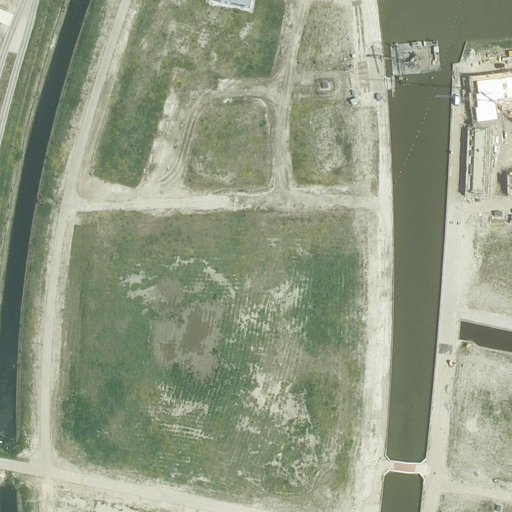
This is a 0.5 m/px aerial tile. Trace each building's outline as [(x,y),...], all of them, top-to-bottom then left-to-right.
[(475,112),(473,112),(475,127),(496,124),(494,111),(497,111),(496,104),(511,102),(511,80),(474,85),(476,98),(473,98),(475,112)] [(471,133),(470,143),(488,144),(488,133),(471,133)] [(470,143),(470,153),(487,154),(488,144),(470,143)] [(470,153),(470,164),(487,164),(487,154),(470,153)] [(470,164),(469,174),(486,174),(487,164),(470,164)] [(469,174),(469,184),(486,185),(486,174),(469,174)] [(469,184),(468,195),(485,196),(486,185),(469,184)] [(470,227),(469,240),(490,242),(492,230),(470,227)] [(469,240),(468,251),(489,254),(490,242),(469,240)] [(468,251),(468,263),(487,266),(489,254),(468,251)] [(468,263),(467,274),(489,277),(485,276),(487,266),(468,263)] [(467,274),(466,286),(487,289),(489,277),(467,274)] [(466,286),(465,298),(485,301),(487,289),(466,286)] [(465,298),(464,309),(484,312),(485,301),(465,298)] [(468,347),(465,364),(467,365),(465,370),(469,371),(471,365),(477,367),(481,349),(468,347)] [(481,349),(477,367),(485,368),(484,374),(488,375),(489,369),(493,351),(481,349)] [(489,369),(488,375),(492,376),(493,370),(501,371),(504,354),(493,351),(489,369)] [(511,355),(504,354),(501,371),(502,372),(501,378),(505,378),(506,373),(511,374),(511,373),(511,355)] [(464,375),(461,388),(481,390),(483,378),(464,375)] [(461,388),(459,399),(479,402),(481,390),(461,388)] [(459,399),(457,411),(478,414),(479,402),(459,399)] [(457,411),(454,422),(476,425),(478,414),(457,411)] [(454,422),(453,434),(474,437),(476,425),(454,422)] [(453,434),(452,445),(473,448),(474,437),(453,434)] [(452,445),(451,457),(471,460),(473,448),(452,445)] [(451,457),(449,469),(469,472),(471,460),(451,457)]
